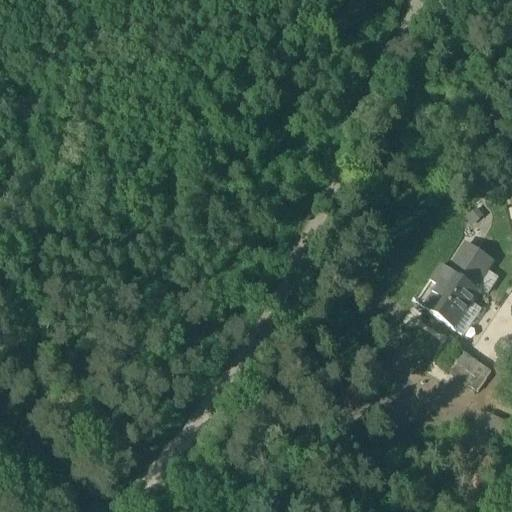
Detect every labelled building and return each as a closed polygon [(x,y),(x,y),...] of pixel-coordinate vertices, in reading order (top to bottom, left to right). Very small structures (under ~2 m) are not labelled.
[(464,248),(447,274),(474,292),(491,267),(464,248)] [(478,295),(474,292),(447,274),(441,270),(416,306),(454,332),(462,338),(470,327),(467,323),(475,310),(470,307),(478,295)] [(511,366),(511,341),(502,361),(511,366)] [(442,367),(452,374),(457,367),(464,356),(454,349),(450,356),(442,367)] [(457,367),(473,378),(481,368),(464,356),(457,367)] [(467,387),(478,395),(491,375),(481,368),(473,378),(467,387)]
